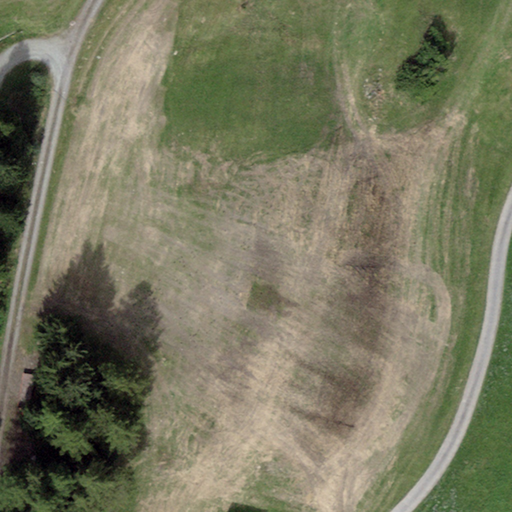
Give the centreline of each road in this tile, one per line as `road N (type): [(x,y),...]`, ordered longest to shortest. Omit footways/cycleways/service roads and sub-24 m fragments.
road 1 (track): [(398,511),(439,465),(473,388),(511,206)]
road 2 (track): [(64,72),(0,387)]
